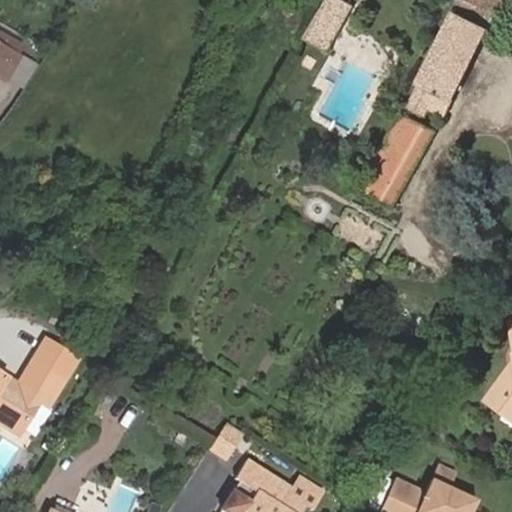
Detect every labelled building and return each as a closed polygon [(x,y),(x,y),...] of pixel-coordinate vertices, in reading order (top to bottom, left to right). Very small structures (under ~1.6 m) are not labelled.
[(314,41),(336,0),(325,0),(307,37),(314,41)] [(352,7),(339,0),(336,0),(314,41),(329,50),(352,7)] [(457,0),(453,11),(417,85),(420,85),(408,108),(425,117),(428,110),(443,117),(452,100),(458,104),(494,26),(504,0),(457,0)] [(0,41),(0,78),(20,94),(37,69),(0,41)] [(434,132),(401,114),(359,189),(389,206),(393,208),(434,132)] [(511,369),(493,398),(511,411),(511,369)] [(0,417),(23,432),(42,401),(50,406),(59,391),(27,373),(20,387),(0,375),(0,417)] [(0,426),(19,438),(23,432),(0,417),(0,426)] [(215,443),(212,447),(229,458),(247,431),(229,420),(215,443)] [(252,502),(237,494),(225,511),(306,511),(311,504),(294,493),(297,487),(252,460),(240,480),(244,482),(259,491),(252,502)] [(443,463),(437,476),(455,484),(461,471),(443,463)] [(422,511),(484,511),(476,508),(481,497),(455,484),(437,476),(430,490),(400,476),(384,511),(406,511),(413,499),(426,505),(422,511)] [(244,482),(237,494),(252,502),(259,491),(244,482)] [(422,511),(426,505),(413,499),(406,511),(422,511)]
